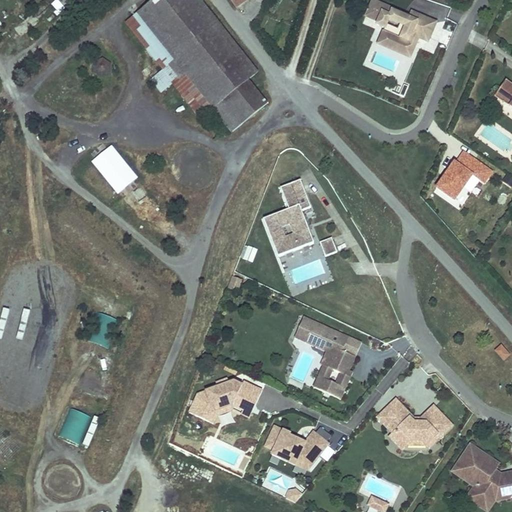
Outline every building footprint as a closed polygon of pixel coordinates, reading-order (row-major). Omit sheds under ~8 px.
[(54,0),(52,2),(60,11),(65,6),(59,0),(54,0)] [(162,92),(168,87),(174,83),(202,118),(213,108),(232,132),(242,124),(223,100),(248,80),(258,73),(200,0),(156,0),(126,24),(164,70),(152,80),(162,92)] [(231,0),(238,9),(247,0),(231,0)] [(373,0),(366,16),(378,21),(377,25),(385,28),(380,40),(397,47),(401,38),(413,43),(416,37),(418,38),(428,42),(436,23),(415,14),(414,14),(413,14),(412,14),(411,15),(411,16),(410,18),(393,11),(394,9),(373,0)] [(380,40),(378,44),(410,57),(418,38),(416,37),(413,43),(401,38),(397,47),(380,40)] [(94,74),(108,77),(112,61),(98,58),(94,74)] [(386,90),(404,97),(409,84),(391,76),(386,90)] [(267,104),(248,80),(223,100),(242,124),(267,104)] [(511,85),(506,81),(500,89),(509,95),(503,104),(511,110),(511,85)] [(509,95),(500,89),(494,98),(503,104),(509,95)] [(136,178),(112,149),(94,163),(118,193),(136,178)] [(494,172),(464,151),(434,193),(459,210),(480,182),(485,185),(494,172)] [(278,256),(314,242),(305,221),(301,210),(311,207),(300,180),(280,187),(288,209),(263,219),(278,256)] [(144,217),(156,207),(148,197),(136,206),(144,217)] [(332,237),(320,242),(325,256),(337,251),(332,237)] [(240,257),(253,262),(258,249),(245,244),(240,257)] [(232,275),(228,287),(238,291),(242,279),(232,275)] [(87,340),(107,348),(113,331),(121,334),(126,323),(98,312),(87,340)] [(301,315),(294,330),(334,348),(326,366),(323,364),(313,387),(340,399),(350,377),(347,375),(349,370),(355,356),(342,350),(348,336),(301,315)] [(294,330),(292,336),(308,343),(326,351),(320,363),(323,364),(326,366),(334,348),(294,330)] [(501,346),(495,351),(504,361),(509,356),(501,346)] [(218,388),(198,395),(189,413),(209,422),(214,412),(233,405),(245,411),(247,406),(254,410),(263,391),(244,382),(242,386),(234,382),(229,384),(226,385),(224,381),(216,384),(218,388)] [(103,400),(105,392),(75,385),(74,393),(103,400)] [(396,400),(379,416),(386,423),(384,424),(393,434),(390,437),(402,450),(407,444),(412,440),(421,440),(425,445),(429,448),(451,426),(433,407),(420,419),(422,421),(420,423),(414,423),(408,417),(410,415),(396,400)] [(233,405),(214,412),(209,422),(213,424),(217,416),(233,411),(233,405)] [(254,410),(247,406),(245,411),(243,414),(250,418),(254,410)] [(80,444),(90,414),(67,407),(58,438),(80,444)] [(81,445),(88,447),(100,418),(93,415),(81,445)] [(379,416),(377,417),(384,424),(386,423),(379,416)] [(271,451),(282,429),(274,425),(264,447),(271,451)] [(292,431),(283,427),(282,429),(271,451),(270,454),(297,466),(297,465),(308,440),(306,439),(291,433),(292,431)] [(313,430),(306,439),(308,440),(297,465),(309,471),(331,444),(313,430)] [(35,441),(32,451),(38,453),(42,443),(35,441)] [(511,492),(511,473),(499,476),(495,476),(491,474),(498,464),(487,457),(486,458),(479,453),(480,452),(470,446),(465,453),(466,454),(461,462),(460,461),(452,472),(457,475),(459,473),(465,477),(463,479),(468,482),(469,480),(476,485),(471,493),(482,501),(486,496),(494,501),(504,487),(511,492)] [(511,492),(504,487),(494,501),(510,498),(511,494),(511,492)] [(301,493),(291,488),(286,498),(297,503),(301,493)] [(482,501),(471,493),(467,498),(487,511),(494,501),(486,496),(482,501)] [(382,503),(372,498),(368,505),(379,510),(382,503)]
